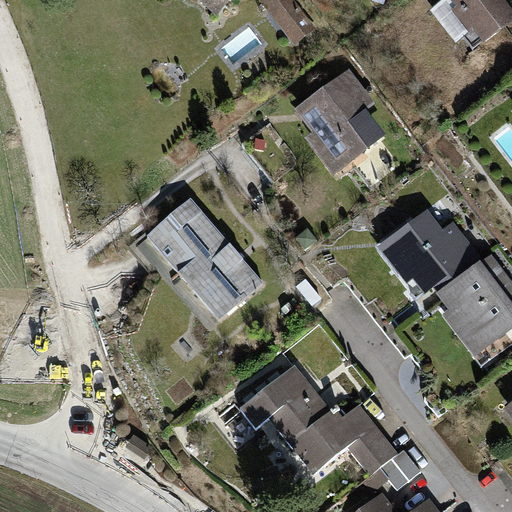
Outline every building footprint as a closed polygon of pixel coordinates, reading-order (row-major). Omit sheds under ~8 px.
[(204,0),(217,12),(228,0),(204,0)] [(312,31),(288,0),(269,0),(279,15),(276,18),(295,43),(312,31)] [(511,16),(499,0),(449,0),(434,12),(457,41),(474,28),(485,43),(511,21),(511,16)] [(329,103),(307,119),(319,134),(321,132),(324,135),(314,143),(336,171),(379,138),(362,117),(360,119),(356,114),(367,106),(347,80),(324,97),(329,103)] [(511,131),(508,126),(493,138),(511,161),(511,131)] [(153,234),(148,239),(169,264),(220,322),(263,285),(191,201),(153,234)] [(425,221),(401,239),(406,245),(392,256),(408,277),(414,273),(427,290),(450,272),(447,269),(454,263),(456,266),(469,256),(452,233),(441,241),(425,221)] [(148,239),(153,234),(150,230),(128,250),(153,278),(169,264),(148,239)] [(511,317),(511,294),(490,265),(478,275),(477,273),(446,297),(459,313),(453,318),(479,352),(505,332),(500,326),(511,317)] [(126,300),(110,282),(102,290),(118,308),(126,300)] [(295,367),(240,411),(256,431),(274,417),(284,430),(280,434),(301,461),(313,451),(326,467),(348,450),(371,478),(376,474),(396,458),(369,424),(372,422),(359,407),(343,420),(338,414),(340,412),(337,409),(332,413),(295,367)] [(144,460),(151,449),(134,438),(128,448),(144,460)] [(384,484),(376,474),(371,478),(366,482),(374,492),(384,484)]
